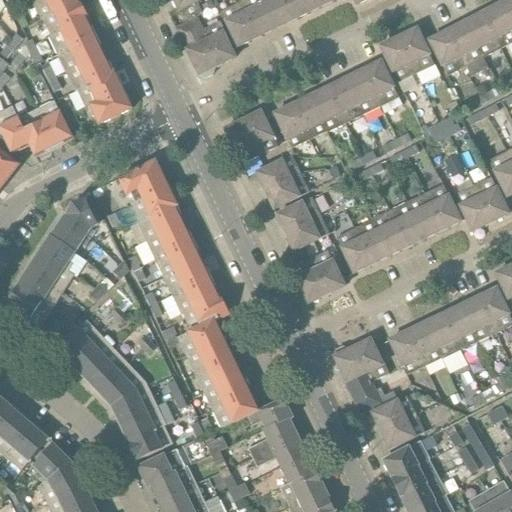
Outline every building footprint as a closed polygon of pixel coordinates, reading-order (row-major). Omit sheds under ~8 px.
[(41,21),(43,20),(78,2),(76,0),(37,0),(32,2),(41,21)] [(183,11),(198,4),(207,0),(206,0),(173,0),(179,12),(183,10),(183,11)] [(257,39),(274,30),(258,0),(247,0),(240,4),(257,39)] [(258,0),(274,30),(292,22),(281,0),(258,0)] [(281,0),(292,22),(310,13),(303,0),(281,0)] [(303,0),(310,13),(328,4),(326,0),(303,0)] [(511,28),(511,0),(500,6),(511,28)] [(89,20),(88,20),(79,1),(78,2),(43,20),(51,38),(87,21),(89,20)] [(189,54),(200,76),(207,79),(213,76),(216,69),(236,59),(226,37),(227,36),(221,23),(204,31),(198,19),(197,19),(197,18),(203,15),(198,4),(183,11),(189,24),(177,30),(189,54)] [(238,48),(257,39),(240,4),(221,13),(225,22),(238,48)] [(501,51),(511,44),(511,28),(500,6),(483,15),(501,51)] [(484,60),(501,51),(483,15),(466,24),(484,60)] [(49,39),(58,56),(95,38),(87,21),(51,38),(49,39)] [(466,69),(484,60),(466,24),(448,33),(466,69)] [(430,58),(430,57),(417,29),(399,38),(417,76),(434,67),(430,58)] [(448,78),(466,69),(448,33),(430,42),(448,78)] [(8,45),(15,51),(23,41),(16,36),(8,45)] [(67,75),(104,57),(95,38),(58,56),(67,75)] [(399,84),(417,76),(399,38),(380,47),(399,84)] [(31,56),(38,52),(32,41),(25,45),(31,56)] [(0,55),(7,60),(15,51),(8,45),(0,55)] [(36,67),(44,63),(38,52),(31,56),(36,67)] [(12,64),(18,70),(27,59),(20,54),(12,64)] [(76,93),(88,88),(112,75),(104,57),(67,75),(76,93)] [(0,64),(0,75),(1,76),(9,66),(3,61),(0,64)] [(399,100),(395,90),(382,64),(363,73),(381,109),(399,100)] [(49,83),(57,79),(51,68),(44,72),(49,83)] [(364,117),(381,109),(363,73),(347,81),(364,117)] [(0,78),(0,86),(3,89),(11,79),(4,74),(0,78)] [(91,110),(124,94),(114,74),(112,75),(88,88),(96,104),(90,107),(91,110)] [(55,94),(62,90),(57,79),(49,83),(55,94)] [(346,125),(364,117),(347,81),(328,90),(346,125)] [(327,134),(346,125),(328,90),(310,99),(327,134)] [(481,97),(485,105),(496,99),(492,91),(481,97)] [(124,94),(91,110),(99,126),(132,111),(124,94)] [(473,111),(485,105),(481,97),(469,103),(473,111)] [(310,142),(327,134),(310,99),(293,107),(310,142)] [(37,111),(55,147),(72,138),(60,113),(59,113),(55,103),(37,111)] [(67,118),(75,115),(69,103),(62,107),(67,118)] [(482,112),(486,119),(500,112),(496,105),(482,112)] [(292,151),(310,142),(293,107),(275,116),(288,142),(292,151)] [(0,129),(11,153),(29,145),(19,120),(13,109),(0,114),(0,129)] [(35,157),(55,147),(37,111),(19,120),(29,145),(35,157)] [(471,127),(486,119),(482,112),(468,120),(471,127)] [(243,122),(260,157),(278,149),(261,113),(243,122)] [(73,130),(80,126),(75,115),(67,118),(73,130)] [(443,132),(455,126),(451,119),(440,125),(443,132)] [(242,166),(260,157),(243,122),(225,131),(242,166)] [(432,138),(443,132),(440,125),(428,131),(432,138)] [(447,140),(462,133),(458,125),(455,126),(443,132),(447,140)] [(435,146),(447,140),(443,132),(432,138),(435,146)] [(395,141),(399,149),(412,142),(408,135),(395,141)] [(386,156),(399,149),(395,141),(382,148),(386,156)] [(403,153),(407,161),(420,154),(416,147),(403,153)] [(0,179),(6,184),(19,167),(0,151),(0,179)] [(366,166),(377,160),(373,153),(362,158),(366,166)] [(393,167),(407,161),(403,153),(390,160),(393,167)] [(508,198),(511,196),(511,161),(508,153),(489,163),(508,198)] [(266,192),(301,175),(292,157),(257,175),(266,192)] [(354,172),(366,166),(362,158),(350,164),(354,172)] [(132,207),(168,189),(156,163),(110,186),(122,212),(132,207)] [(373,178),(384,172),(380,164),(369,170),(373,178)] [(328,173),(332,182),(340,178),(335,169),(328,173)] [(362,184),(373,178),(369,170),(358,176),(362,184)] [(275,211),(301,198),(316,190),(314,186),(308,190),(301,175),(266,192),(275,211)] [(509,216),(506,210),(496,189),(495,190),(491,179),(474,188),(491,225),(509,216)] [(461,223),(461,222),(443,187),(426,195),(443,232),(461,223)] [(472,233),(491,225),(474,188),(456,196),(459,206),(460,206),(472,233)] [(140,224),(175,208),(177,207),(168,189),(132,207),(140,224)] [(425,241),(443,232),(426,195),(407,204),(425,241)] [(286,235),(321,218),(315,203),(321,200),(319,196),(277,216),(286,235)] [(92,230),(98,227),(85,201),(72,207),(63,221),(88,237),(92,230)] [(390,258),(408,249),(390,213),(385,204),(368,212),(372,221),(371,221),(372,222),(390,258)] [(408,249),(425,241),(407,204),(390,213),(408,249)] [(146,243),(184,226),(175,208),(140,224),(138,225),(146,243)] [(113,230),(121,226),(116,214),(108,218),(113,230)] [(294,253),(321,240),(330,236),(321,218),(286,235),(294,253)] [(51,238),(76,255),(82,246),(86,248),(91,240),(88,237),(63,221),(51,238)] [(373,266),(390,258),(372,222),(356,230),(373,266)] [(155,262),(192,244),(184,226),(146,243),(155,262)] [(354,275),(373,266),(356,230),(337,239),(341,248),(354,275)] [(40,254),(69,274),(74,266),(70,264),(76,255),(51,238),(40,254)] [(164,280),(201,262),(192,244),(155,262),(164,280)] [(345,288),(341,280),(332,261),(328,253),(310,261),(327,296),(345,288)] [(75,277),(69,274),(40,254),(29,271),(64,294),(75,277)] [(133,272),(141,269),(136,257),(128,261),(133,272)] [(309,305),(327,296),(310,261),(292,270),(309,305)] [(124,263),(119,268),(127,276),(130,272),(125,262),(124,263)] [(164,280),(172,297),(209,279),(201,262),(164,280)] [(511,307),(511,267),(496,275),(511,307)] [(121,281),(127,276),(119,268),(114,274),(121,281)] [(138,284),(146,280),(141,269),(133,272),(138,284)] [(52,311),(64,294),(29,271),(18,288),(52,311)] [(170,320),(181,315),(218,298),(209,279),(172,297),(161,302),(170,320)] [(103,298),(109,293),(101,285),(95,290),(103,298)] [(40,330),(52,311),(18,288),(6,305),(30,321),(40,330)] [(97,304),(103,298),(95,290),(89,296),(97,304)] [(511,321),(510,317),(497,290),(479,299),(496,335),(511,327),(511,321)] [(150,309),(158,305),(153,293),(145,297),(150,309)] [(218,298),(181,315),(190,334),(215,323),(229,316),(220,297),(218,298)] [(479,344),(496,335),(479,299),(462,307),(479,344)] [(156,320),(164,316),(158,305),(150,309),(156,320)] [(461,353),(479,344),(462,307),(444,316),(461,353)] [(110,316),(116,322),(125,314),(119,309),(110,316)] [(74,326),(79,321),(72,313),(66,318),(74,326)] [(116,322),(122,328),(130,320),(125,314),(116,322)] [(443,361),(461,353),(444,316),(426,325),(442,360),(443,361)] [(68,332),(74,326),(66,318),(60,324),(68,332)] [(58,350),(71,363),(101,336),(88,323),(58,350)] [(186,358),(223,340),(215,323),(190,334),(179,339),(177,340),(179,344),(186,358)] [(426,368),(442,360),(426,325),(409,333),(426,368)] [(166,342),(178,337),(174,329),(162,334),(166,342)] [(407,377),(426,368),(409,333),(390,342),(403,369),(403,368),(407,377)] [(71,363),(85,379),(115,351),(101,336),(71,363)] [(170,348),(179,344),(177,340),(179,339),(178,337),(166,342),(169,349),(170,348)] [(138,346),(144,351),(152,344),(146,338),(138,346)] [(186,358),(195,376),(232,358),(223,340),(186,358)] [(356,349),(373,384),(390,376),(385,365),(384,365),(383,363),(387,361),(380,347),(376,349),(372,341),(356,349)] [(144,351),(149,357),(157,349),(152,344),(144,351)] [(377,392),(373,384),(356,349),(352,351),(344,349),(338,352),(335,358),(362,416),(397,399),(394,392),(385,397),(381,390),(377,392)] [(85,379),(98,394),(129,366),(115,351),(85,379)] [(204,394),(241,376),(232,358),(195,376),(204,394)] [(98,394),(113,410),(147,386),(146,384),(129,366),(98,394)] [(204,394),(212,412),(250,394),(241,376),(204,394)] [(173,399),(181,395),(175,382),(167,385),(173,399)] [(121,427),(159,410),(147,386),(113,410),(121,427)] [(485,402),(496,396),(492,389),(481,395),(485,402)] [(232,426),(258,414),(259,412),(250,394),(212,412),(221,430),(232,425),(232,426)] [(180,412),(188,408),(181,395),(173,399),(180,412)] [(474,408),(485,402),(481,395),(470,401),(474,408)] [(381,433),(416,416),(408,398),(372,414),(381,433)] [(263,434),(290,422),(293,420),(284,401),(259,412),(258,414),(266,430),(263,432),(263,434)] [(0,409),(0,435),(17,416),(4,404),(0,409)] [(501,423),(509,419),(503,407),(495,412),(501,423)] [(129,445),(165,428),(167,427),(159,410),(121,427),(129,445)] [(482,433),(501,423),(495,412),(487,416),(488,417),(477,423),(482,433)] [(0,435),(0,454),(6,460),(33,429),(17,416),(0,435)] [(390,451),(417,438),(425,434),(416,416),(381,433),(390,451)] [(206,437),(214,433),(208,421),(201,425),(206,437)] [(248,451),(253,460),(298,440),(290,422),(263,434),(267,442),(248,451)] [(468,441),(476,436),(470,425),(462,430),(468,441)] [(200,426),(192,429),(198,441),(205,437),(200,426)] [(136,465),(165,452),(164,450),(173,446),(165,428),(129,445),(127,446),(136,465)] [(33,429),(6,460),(21,473),(29,465),(48,442),(33,429)] [(456,450),(464,445),(458,434),(449,439),(456,450)] [(476,436),(468,441),(475,452),(483,447),(476,436)] [(222,439),(215,442),(220,453),(228,450),(222,439)] [(280,470),(307,458),(298,440),(253,460),(257,470),(276,461),(280,470)] [(207,446),(212,457),(220,453),(215,442),(207,446)] [(393,479),(430,461),(422,444),(384,462),(393,479)] [(38,479),(44,485),(71,465),(52,446),(34,468),(41,476),(38,479)] [(483,447),(475,452),(481,462),(489,458),(483,447)] [(465,466),(474,461),(467,450),(459,455),(465,466)] [(151,487),(185,470),(176,452),(165,457),(165,456),(139,469),(148,488),(151,487)] [(217,468),(225,464),(220,453),(212,457),(217,468)] [(511,482),(511,456),(501,463),(511,482)] [(288,486),(314,474),(307,458),(280,470),(288,486)] [(489,458),(481,462),(488,473),(496,468),(489,458)] [(393,479),(401,497),(439,479),(430,461),(393,479)] [(472,477),(481,472),(474,461),(465,466),(472,477)] [(39,489),(48,505),(83,485),(71,465),(44,485),(39,489)] [(160,504),(197,487),(188,468),(185,470),(151,487),(160,504)] [(290,509),(325,492),(315,473),(314,474),(288,486),(281,490),(290,509)] [(229,493),(237,489),(232,477),(223,482),(229,493)] [(408,511),(416,511),(446,498),(448,497),(439,479),(401,497),(408,511)] [(487,492),(498,511),(511,511),(511,494),(511,493),(510,493),(503,482),(487,492)] [(10,486),(7,483),(0,490),(0,491),(3,494),(10,486)] [(51,511),(80,511),(93,506),(85,488),(83,485),(48,505),(51,511)] [(245,485),(237,489),(243,500),(250,496),(245,485)] [(11,501),(19,493),(10,486),(3,494),(11,501)] [(160,504),(163,511),(186,511),(205,503),(197,487),(160,504)] [(243,500),(237,489),(229,493),(234,504),(243,500)] [(334,511),(325,492),(290,509),(290,511),(334,511)] [(498,511),(487,492),(469,503),(473,510),(470,511),(498,511)] [(14,508),(25,503),(20,493),(19,493),(11,501),(14,508)] [(416,511),(453,511),(446,498),(416,511)] [(208,511),(205,503),(186,511),(208,511)]
